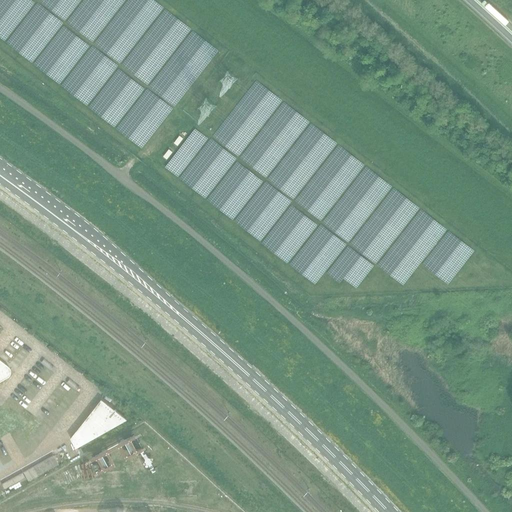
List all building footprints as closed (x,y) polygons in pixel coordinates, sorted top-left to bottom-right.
[(0,380),(7,377),(9,375),(10,373),(10,371),(10,369),(9,367),(7,366),(0,360),(0,380)] [(22,371),(27,377),(35,371),(31,365),(22,371)] [(70,438),(76,448),(127,419),(101,399),(70,438)] [(53,455),(23,472),(28,481),(58,465),(53,455)] [(23,472),(2,484),(4,489),(25,477),(23,472)]
